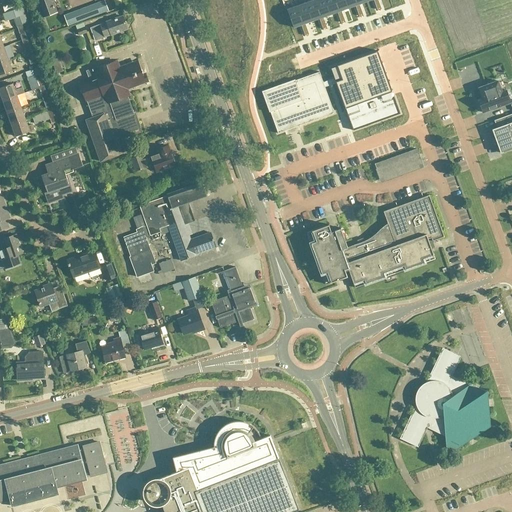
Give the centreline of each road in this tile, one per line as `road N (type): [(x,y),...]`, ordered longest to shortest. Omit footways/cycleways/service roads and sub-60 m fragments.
road 1 (residential): [(511,273),(420,21)]
road 2 (secondary): [(260,221),(181,0)]
road 3 (residential): [(297,208),(285,174),(418,127),(434,171)]
road 4 (tertiary): [(0,419),(199,368)]
road 5 (residential): [(434,171),(297,208)]
road 6 (residential): [(301,63),(420,21)]
road 7 (residential): [(474,285),(434,171)]
